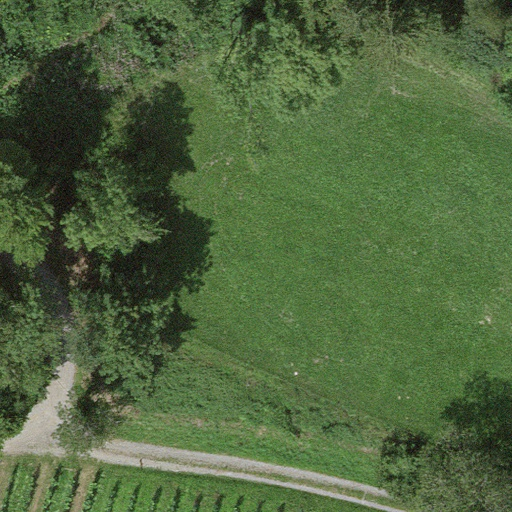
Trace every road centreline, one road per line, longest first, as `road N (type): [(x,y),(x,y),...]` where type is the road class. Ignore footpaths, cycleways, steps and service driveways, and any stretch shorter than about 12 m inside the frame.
road 1 (track): [(0,449),(226,472),(398,511)]
road 2 (track): [(50,449),(46,321),(31,253),(0,226)]
